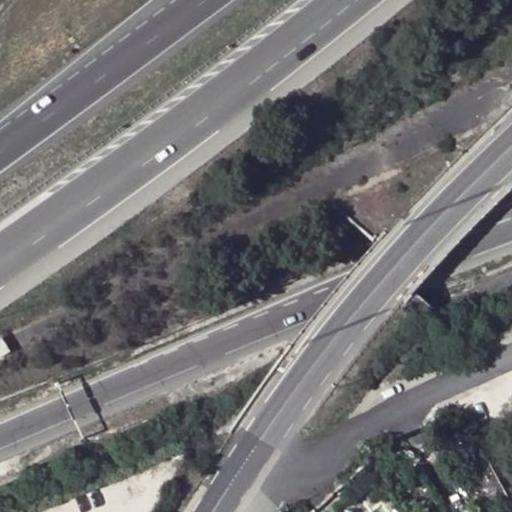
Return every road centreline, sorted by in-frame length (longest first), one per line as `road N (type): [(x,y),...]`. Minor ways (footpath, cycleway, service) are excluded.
road 1 (motorway): [(0,437),(511,221)]
road 2 (motorway): [(0,266),(354,0)]
road 3 (secondary): [(511,146),(406,251),(263,434)]
road 4 (residential): [(220,501),(511,358)]
road 5 (motorway): [(194,0),(0,149)]
